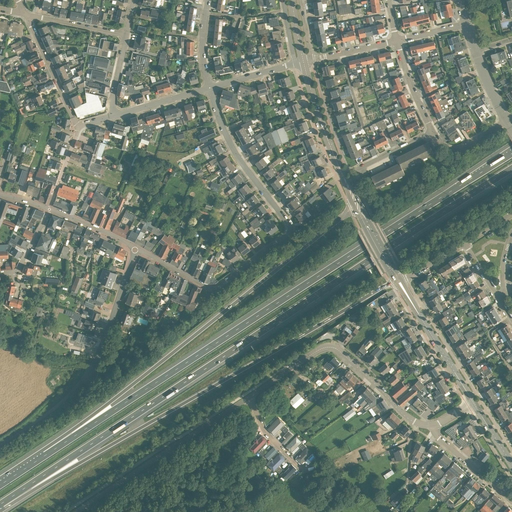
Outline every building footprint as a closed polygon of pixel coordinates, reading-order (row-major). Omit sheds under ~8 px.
[(62,5),(58,5),(57,3),(57,0),(54,0),(53,6),(56,6),(54,16),(59,17),(62,5)] [(321,0),(322,1),(313,3),(314,9),(322,8),(322,4),(327,3),(327,1),(329,1),(328,0),(321,0)] [(44,1),(43,4),(42,9),(50,11),(51,3),(44,1)] [(66,18),(67,13),(68,10),(65,10),(66,1),(63,1),(62,5),(59,17),(66,18)] [(444,11),(452,10),(450,3),(447,4),(447,1),(436,2),(438,11),(439,10),(440,12),(444,11)] [(425,14),(421,15),(423,23),(430,21),(428,13),(427,12),(430,11),(428,3),(424,3),(424,2),(422,2),(424,9),(425,14)] [(70,19),(77,21),(80,5),(77,4),(75,12),(71,11),(70,19)] [(83,5),(80,5),(77,21),(83,22),(85,14),(81,13),(83,5)] [(381,12),(380,5),(371,6),(372,10),(367,11),(367,14),(372,13),(381,12)] [(94,7),(94,9),(91,23),(97,25),(99,16),(96,16),(97,14),(98,8),(94,7)] [(417,24),(415,16),(413,7),(410,8),(412,13),(411,13),(411,17),(409,18),(411,26),(417,24)] [(416,7),(413,7),(415,16),(417,24),(423,23),(421,15),(418,16),(416,7)] [(85,22),(91,23),(94,9),(90,8),(89,12),(90,12),(89,14),(86,14),(85,22)] [(142,10),(140,17),(148,19),(148,18),(150,19),(152,18),(152,17),(157,18),(159,10),(151,8),(150,11),(146,10),(146,11),(142,10)] [(452,10),(444,11),(445,18),(453,16),(452,10)] [(111,17),(116,18),(116,21),(124,23),(125,17),(111,14),(111,17)] [(402,16),(404,27),(411,26),(409,18),(408,15),(402,16)] [(271,26),(274,26),(279,25),(277,17),(270,18),(269,16),(265,16),(266,23),(270,23),(271,26)] [(315,28),(323,26),(322,23),(328,22),(327,19),(322,20),(314,22),(315,28)] [(9,29),(9,27),(9,26),(7,25),(7,21),(4,20),(4,22),(2,22),(0,21),(0,31),(8,33),(9,29)] [(19,23),(13,22),(13,23),(11,23),(10,27),(9,27),(9,29),(8,33),(8,35),(12,36),(13,32),(18,33),(17,36),(21,37),(23,26),(20,25),(20,24),(20,23),(19,23)] [(342,28),(341,26),(341,23),(338,23),(339,29),(340,28),(341,34),(343,42),(349,40),(347,32),(344,33),(343,28),(342,28)] [(359,24),(355,25),(357,34),(359,33),(360,38),(366,36),(364,28),(361,29),(359,24)] [(370,24),(370,27),(372,35),(379,33),(377,25),(373,26),(373,24),(370,24)] [(377,25),(379,33),(385,32),(383,24),(377,25)] [(57,34),(55,29),(53,25),(48,27),(47,25),(39,29),(42,35),(48,32),(57,34)] [(355,34),(357,34),(355,25),(350,26),(350,28),(350,29),(351,31),(347,32),(349,40),(356,39),(355,34)] [(370,27),(364,28),(366,36),(372,35),(370,27)] [(266,29),(258,31),(259,35),(263,34),(269,33),(270,40),(274,39),(281,38),(280,30),(272,32),(269,32),(269,29),(266,29)] [(334,33),(334,31),(325,33),(316,34),(318,41),(326,39),(325,36),(329,36),(329,35),(334,33)] [(52,40),(51,39),(49,35),(48,35),(42,38),(46,47),(54,44),(60,44),(60,42),(58,42),(58,41),(52,40)] [(451,38),(453,44),(461,42),(459,35),(451,38)] [(145,43),(146,39),(138,37),(136,43),(135,43),(133,49),(143,51),(145,43)] [(184,44),(184,48),(194,48),(194,42),(187,41),(187,38),(181,37),(181,44),(184,44)] [(110,46),(111,42),(107,41),(106,38),(101,38),(99,48),(88,46),(87,53),(101,56),(103,49),(106,49),(106,45),(110,46)] [(319,47),(322,46),(322,48),(327,47),(327,45),(326,39),(318,41),(319,47)] [(28,53),(31,52),(38,49),(36,44),(34,45),(31,40),(21,45),(23,50),(26,49),(28,53)] [(275,51),(283,49),(282,43),(275,44),(274,41),(264,43),(265,48),(271,47),(272,48),(274,47),(275,51)] [(109,50),(110,51),(113,51),(113,49),(118,50),(119,44),(111,42),(110,46),(106,45),(106,49),(103,49),(101,56),(107,57),(109,50)] [(434,42),(428,43),(429,49),(433,49),(434,53),(438,52),(437,48),(435,48),(434,42)] [(455,52),(463,50),(461,42),(453,44),(455,52)] [(52,51),(54,54),(55,56),(59,55),(56,49),(56,47),(60,47),(60,48),(65,48),(66,45),(60,44),(54,44),(46,47),(48,52),(52,51)] [(422,44),(416,46),(417,52),(421,51),(423,60),(425,59),(423,51),(422,44)] [(264,54),(262,46),(258,47),(260,53),(256,54),(256,53),(255,52),(252,53),(253,58),(255,65),(263,63),(260,55),(264,54)] [(414,57),(418,56),(417,52),(416,46),(410,47),(411,54),(413,53),(414,57)] [(194,48),(184,48),(182,48),(181,55),(177,55),(177,59),(187,58),(187,55),(194,55),(194,48)] [(285,56),(283,49),(275,51),(276,55),(273,56),(274,58),(276,58),(277,58),(277,59),(280,59),(280,57),(285,56)] [(505,62),(504,59),(507,58),(505,50),(497,53),(500,64),(505,62)] [(25,58),(28,66),(33,64),(32,62),(40,58),(39,55),(39,53),(38,53),(37,52),(28,56),(28,57),(25,58)] [(67,62),(69,61),(74,60),(73,56),(67,57),(65,52),(59,55),(55,56),(51,58),(53,63),(65,58),(67,62)] [(384,53),(385,60),(386,63),(392,62),(390,52),(384,53)] [(500,64),(497,53),(490,55),(494,66),(500,64)] [(138,55),(137,62),(131,60),(130,64),(133,65),(132,68),(133,68),(132,72),(143,74),(145,67),(148,68),(150,58),(138,55)] [(213,58),(215,67),(217,74),(220,73),(220,74),(220,75),(231,72),(230,67),(223,68),(221,56),(213,58)] [(372,66),(372,67),(375,67),(374,62),(373,56),(366,57),(368,64),(369,67),(372,66)] [(95,57),(93,65),(91,64),(90,68),(97,69),(98,66),(106,68),(106,65),(108,65),(109,60),(95,57)] [(457,69),(457,68),(468,65),(465,57),(458,60),(459,63),(456,64),(457,69)] [(355,60),(356,66),(357,70),(360,69),(361,74),(360,74),(362,82),(366,81),(364,73),(363,69),(362,65),(360,58),(355,60)] [(45,65),(43,60),(29,66),(27,67),(28,69),(30,68),(32,72),(35,70),(39,69),(38,68),(45,65)] [(248,69),(246,60),(243,61),(243,62),(234,64),(236,73),(248,69)] [(358,75),(357,70),(356,66),(355,60),(348,61),(350,68),(348,68),(349,73),(354,72),(354,76),(358,75)] [(419,76),(426,73),(430,71),(429,68),(431,67),(429,62),(422,65),(423,67),(417,70),(419,76)] [(63,66),(61,67),(56,69),(59,75),(71,70),(68,64),(63,66)] [(335,69),(334,65),(329,66),(322,67),(324,75),(330,74),(330,70),(335,69)] [(463,74),(470,71),(468,65),(457,68),(459,72),(461,71),(463,74)] [(182,87),(187,71),(186,68),(183,66),(183,67),(183,69),(181,75),(182,75),(181,78),(178,77),(176,85),(182,87)] [(73,76),(71,70),(59,75),(62,81),(69,78),(73,76)] [(92,71),(90,78),(88,78),(87,82),(94,83),(95,80),(103,81),(103,79),(105,79),(106,74),(92,71)] [(119,84),(118,90),(133,93),(134,87),(130,86),(134,73),(128,71),(127,71),(126,74),(130,75),(128,81),(124,81),(123,85),(119,84)] [(198,82),(195,72),(188,74),(189,76),(186,77),(188,82),(191,81),(191,84),(198,82)] [(38,84),(41,82),(49,79),(47,73),(41,75),(40,73),(32,76),(28,78),(24,80),(26,84),(32,82),(34,85),(38,84)] [(172,90),(169,82),(168,79),(172,78),(170,73),(166,74),(168,80),(162,81),(163,84),(165,92),(172,90)] [(334,79),(333,79),(326,81),(328,87),(335,85),(338,84),(336,78),(340,77),(341,79),(346,78),(345,74),(346,74),(345,73),(333,76),(334,79)] [(428,79),(426,73),(419,76),(421,81),(428,79)] [(424,87),(430,84),(433,83),(432,81),(432,80),(442,76),(441,74),(436,76),(431,77),(428,79),(421,81),(424,87)] [(11,90),(7,82),(4,75),(2,76),(4,81),(0,80),(0,90),(10,93),(11,90)] [(156,82),(157,86),(159,94),(165,92),(163,84),(162,81),(162,80),(156,82),(155,77),(150,76),(152,83),(156,82)] [(289,77),(280,79),(283,87),(291,85),(289,77)] [(389,87),(394,86),(400,83),(398,77),(392,80),(391,77),(390,77),(383,80),(384,83),(386,88),(389,87)] [(465,88),(466,90),(469,89),(476,86),(473,78),(469,81),(468,80),(464,81),(463,78),(456,81),(458,84),(461,82),(464,89),(465,88)] [(49,79),(41,82),(38,84),(39,87),(41,92),(42,92),(55,86),(53,81),(50,82),(49,79)] [(73,88),(76,86),(73,81),(63,85),(66,92),(73,88)] [(85,86),(85,89),(87,102),(82,105),(74,108),(78,117),(105,109),(106,107),(105,107),(107,99),(107,100),(108,97),(89,93),(91,87),(96,88),(97,84),(84,81),(84,82),(85,86)] [(402,89),(400,83),(394,86),(395,88),(389,90),(390,94),(396,91),(402,89)] [(110,87),(97,84),(96,88),(95,89),(101,90),(101,91),(109,92),(110,87)] [(250,95),(254,94),(257,92),(257,91),(255,86),(251,88),(250,88),(250,87),(241,84),(237,95),(243,97),(243,95),(247,97),(248,94),(250,95)] [(268,94),(267,90),(265,84),(258,86),(259,91),(257,92),(258,96),(260,96),(260,97),(265,96),(265,95),(268,94)] [(430,84),(424,87),(426,93),(432,90),(437,88),(435,85),(431,87),(430,84)] [(134,87),(133,93),(137,94),(136,100),(137,100),(138,104),(143,102),(142,99),(144,98),(143,94),(150,93),(148,87),(144,88),(143,85),(135,87),(134,87)] [(476,86),(469,89),(466,90),(469,96),(479,92),(476,86)] [(136,100),(137,94),(133,93),(118,90),(117,96),(124,97),(125,95),(132,97),(131,101),(135,101),(136,100)] [(220,100),(219,103),(225,105),(227,101),(233,103),(233,105),(236,106),(237,102),(235,94),(223,90),(221,95),(220,100)] [(293,90),(285,93),(284,90),(278,91),(280,97),(286,96),(287,100),(295,98),(293,90)] [(340,96),(341,98),(352,95),(350,90),(338,93),(337,90),(330,92),(332,98),(331,98),(331,99),(339,96),(340,96)] [(431,102),(437,99),(441,97),(439,91),(434,94),(434,93),(428,96),(431,102)] [(394,98),(394,99),(395,101),(399,99),(401,102),(407,99),(404,94),(398,96),(394,98)] [(38,100),(42,98),(40,95),(33,98),(32,97),(30,99),(26,100),(27,103),(24,104),(25,106),(28,105),(28,104),(32,102),(33,103),(38,101),(38,100)] [(69,98),(74,108),(82,105),(79,98),(77,95),(69,98)] [(352,95),(341,98),(342,101),(340,101),(333,103),(335,110),(338,109),(339,109),(340,111),(339,112),(343,111),(341,104),(347,102),(347,101),(353,99),(352,95)] [(28,105),(29,107),(30,110),(37,107),(36,106),(39,104),(40,105),(43,104),(43,103),(44,103),(42,98),(38,100),(38,101),(33,103),(32,102),(28,104),(28,105)] [(396,108),(397,110),(399,110),(403,108),(409,105),(407,99),(401,102),(397,104),(399,107),(396,108)] [(433,107),(439,105),(447,101),(446,99),(438,102),(437,99),(431,102),(433,107)] [(199,110),(206,108),(205,103),(204,100),(197,102),(199,110)] [(448,103),(447,101),(439,105),(433,107),(436,113),(442,110),(441,107),(448,103)] [(194,112),(193,109),(192,104),(185,106),(186,109),(182,110),(185,121),(192,119),(191,113),(194,112)] [(289,107),(291,113),(299,110),(297,104),(289,107)] [(491,116),(484,104),(474,110),(482,122),(491,116)] [(57,113),(54,108),(52,109),(47,111),(50,116),(57,113)] [(173,118),(180,116),(178,108),(171,110),(173,118)] [(339,123),(346,120),(349,119),(348,115),(353,113),(352,108),(346,110),(347,113),(344,114),(337,116),(339,123)] [(440,122),(446,118),(451,115),(450,113),(449,114),(448,111),(446,108),(442,110),(436,113),(440,122)] [(171,129),(169,123),(174,121),(173,118),(171,110),(164,112),(166,119),(164,120),(164,121),(164,123),(165,126),(164,131),(171,129)] [(299,110),(291,113),(288,114),(290,119),(287,120),(288,121),(285,122),(286,126),(292,124),(291,121),(293,120),(294,120),(302,117),(299,110)] [(463,120),(457,124),(461,130),(464,128),(466,132),(476,125),(467,111),(460,116),(463,120)] [(164,123),(164,121),(164,120),(162,116),(159,117),(158,114),(152,115),(154,123),(154,125),(154,126),(164,123)] [(396,114),(392,116),(391,116),(392,117),(391,117),(394,124),(400,121),(396,114)] [(147,121),(144,121),(142,122),(144,126),(143,129),(140,139),(149,141),(154,126),(154,125),(154,123),(152,115),(146,117),(147,121)] [(453,119),(451,115),(446,118),(448,122),(442,126),(451,141),(460,136),(453,125),(456,123),(453,119)] [(63,127),(65,128),(70,129),(71,125),(69,124),(70,119),(61,117),(59,126),(63,127)] [(144,126),(142,122),(141,119),(138,120),(137,117),(130,119),(132,123),(130,124),(131,127),(133,132),(143,129),(144,126)] [(411,124),(414,130),(420,127),(417,121),(415,118),(410,121),(411,124)] [(350,124),(350,123),(351,123),(349,119),(346,120),(339,123),(341,129),(347,127),(348,130),(357,127),(356,122),(350,124)] [(253,124),(251,121),(245,124),(247,127),(243,128),(236,131),(240,138),(247,134),(250,132),(248,129),(250,128),(249,126),(253,124)] [(380,131),(384,129),(380,121),(376,123),(380,131)] [(414,130),(411,124),(408,125),(406,121),(403,122),(405,126),(405,127),(408,133),(414,130)] [(284,131),(295,127),(297,135),(302,133),(301,132),(308,129),(305,122),(298,124),(298,125),(297,125),(296,122),(292,124),(286,126),(271,131),(276,146),(288,141),(284,131)] [(123,135),(125,127),(114,123),(112,132),(123,136),(123,135)] [(398,130),(395,131),(398,137),(404,135),(401,129),(399,124),(396,126),(398,130)] [(57,139),(63,141),(68,142),(70,135),(63,133),(60,132),(61,129),(52,126),(51,129),(60,132),(57,139)] [(361,126),(357,127),(348,130),(349,133),(342,135),(345,141),(353,138),(351,135),(356,133),(356,132),(362,129),(361,126)] [(104,138),(105,131),(106,129),(96,127),(94,137),(103,141),(104,139),(104,138)] [(393,127),(390,129),(388,130),(390,134),(393,140),(398,137),(395,131),(393,127)] [(203,134),(199,136),(201,141),(203,141),(203,143),(208,141),(207,139),(216,135),(214,129),(208,132),(206,128),(201,130),(203,134)] [(271,131),(266,134),(263,136),(265,139),(270,149),(276,146),(271,131)] [(252,136),(250,132),(247,134),(240,138),(243,145),(250,141),(250,140),(254,137),(254,136),(257,140),(263,136),(266,134),(264,132),(261,133),(260,133),(256,135),(256,134),(252,136)] [(383,138),(380,139),(382,145),(388,142),(385,136),(383,132),(381,133),(383,138)] [(128,137),(123,135),(123,136),(119,148),(124,150),(128,137)] [(382,145),(380,139),(376,141),(374,136),(372,138),(374,142),(377,148),(382,145)] [(302,141),(305,148),(308,146),(314,144),(312,137),(305,140),(302,141)] [(347,147),(355,144),(353,138),(345,141),(347,147)] [(82,150),(90,153),(96,155),(101,142),(95,140),(92,147),(84,144),(82,150)] [(56,152),(59,153),(64,155),(66,148),(59,145),(59,142),(54,141),(52,147),(54,147),(53,151),(56,152)] [(82,150),(84,144),(76,141),(74,147),(82,150)] [(215,155),(216,158),(221,156),(220,153),(223,151),(220,144),(219,144),(218,141),(202,149),(205,154),(209,152),(211,157),(215,155)] [(402,169),(416,162),(436,152),(434,148),(433,148),(430,142),(425,144),(425,146),(397,159),(399,163),(400,165),(375,177),(374,176),(371,177),(372,177),(374,182),(376,188),(405,174),(402,169)] [(262,149),(259,145),(258,146),(256,143),(253,145),(246,149),(250,155),(257,151),(257,152),(262,149)] [(308,146),(305,148),(304,148),(307,154),(317,150),(314,144),(308,146)] [(350,153),(358,150),(355,144),(347,147),(350,153)] [(361,149),(358,150),(350,153),(352,159),(364,155),(361,149)] [(102,166),(99,164),(87,160),(88,160),(80,158),(81,156),(72,153),(70,157),(87,163),(85,168),(89,170),(93,171),(98,173),(99,174),(102,166)] [(87,160),(99,164),(101,160),(96,158),(97,156),(96,155),(90,153),(89,156),(82,153),(81,156),(80,158),(88,160),(87,160)] [(11,155),(10,160),(9,161),(8,165),(12,166),(14,161),(15,161),(16,156),(11,155)] [(61,163),(60,162),(57,162),(58,158),(51,156),(50,160),(54,161),(52,167),(59,169),(61,163)] [(220,161),(224,167),(231,163),(227,157),(224,158),(220,161)] [(307,173),(313,171),(313,170),(317,169),(317,168),(316,166),(322,163),(319,157),(309,161),(308,159),(301,162),(300,162),(302,166),(304,166),(307,173)] [(267,164),(263,158),(256,163),(260,169),(267,164)] [(231,163),(224,167),(220,169),(224,176),(232,171),(235,169),(231,163)] [(16,181),(18,182),(18,183),(23,185),(24,184),(28,171),(23,169),(24,166),(21,165),(16,181)] [(277,172),(277,173),(272,167),(270,169),(263,174),(268,180),(277,172)] [(315,172),(318,179),(327,175),(325,168),(322,169),(321,167),(317,168),(317,169),(313,170),(313,171),(314,173),(315,172)] [(10,173),(8,180),(15,183),(18,171),(15,170),(14,169),(12,168),(10,173)] [(29,176),(35,178),(37,172),(38,171),(33,170),(31,169),(29,176)] [(46,174),(37,172),(35,178),(35,179),(35,183),(35,184),(32,195),(37,196),(40,188),(38,188),(40,180),(44,181),(46,174)] [(58,178),(53,177),(54,176),(52,175),(51,176),(49,175),(46,174),(44,181),(55,185),(58,178)] [(231,177),(228,179),(226,181),(228,183),(229,183),(232,188),(228,191),(230,194),(240,186),(238,184),(243,180),(238,174),(232,178),(231,177)] [(277,179),(271,184),(276,190),(282,186),(277,179)] [(302,181),(305,185),(306,186),(309,189),(310,189),(313,194),(321,187),(317,183),(312,187),(308,182),(307,183),(304,180),(302,181)] [(56,186),(55,185),(44,181),(42,187),(48,189),(43,202),(49,204),(56,186)] [(306,186),(305,185),(302,181),(299,184),(300,186),(298,188),(300,190),(306,186)] [(32,195),(35,184),(35,183),(31,182),(31,183),(29,182),(27,189),(28,189),(26,193),(29,194),(29,195),(31,195),(32,195)] [(283,188),(284,189),(279,193),(283,199),(291,194),(289,192),(292,189),(288,183),(283,188)] [(238,194),(240,196),(233,202),(236,205),(243,200),(248,197),(246,194),(251,190),(246,184),(240,189),(242,191),(238,194)] [(76,202),(80,191),(63,185),(62,189),(59,188),(57,194),(68,198),(72,200),(76,202)] [(310,189),(309,189),(306,186),(300,190),(304,194),(310,189)] [(328,201),(335,196),(335,195),(335,194),(334,192),(333,192),(332,192),(329,188),(322,193),(328,201)] [(89,204),(90,205),(95,207),(89,220),(89,221),(94,223),(99,211),(103,204),(103,205),(107,198),(95,192),(89,204)] [(248,205),(247,206),(249,208),(259,200),(254,195),(246,202),(248,205)] [(317,198),(314,195),(308,200),(311,204),(317,198)] [(121,200),(118,207),(116,211),(120,213),(126,199),(122,197),(121,200)] [(296,207),(298,209),(300,207),(296,202),(299,200),(296,197),(287,204),(292,211),(296,207)] [(0,212),(0,227),(6,212),(10,202),(4,200),(4,201),(0,212)] [(70,204),(67,202),(65,206),(54,201),(53,206),(74,215),(78,203),(76,202),(72,200),(70,204)] [(0,241),(6,228),(8,223),(9,218),(7,218),(10,212),(16,214),(18,210),(19,206),(10,203),(6,212),(0,227),(0,241)] [(105,218),(112,221),(116,211),(118,207),(111,204),(108,211),(104,210),(97,225),(102,226),(105,218)] [(258,213),(260,216),(267,211),(262,205),(255,210),(256,210),(254,211),(254,212),(255,214),(257,214),(258,213)] [(302,205),(300,207),(298,209),(294,211),(295,212),(296,211),(298,213),(296,215),(301,221),(302,220),(305,224),(311,220),(309,217),(308,218),(304,213),(307,211),(302,205)] [(21,215),(27,217),(30,208),(24,206),(21,215)] [(34,213),(32,217),(32,218),(31,218),(30,221),(28,225),(30,227),(34,219),(36,220),(40,222),(42,220),(44,214),(44,212),(35,209),(34,213)] [(15,226),(14,231),(16,233),(19,226),(26,229),(28,225),(30,221),(29,221),(26,220),(27,217),(21,215),(17,225),(16,225),(15,226)] [(53,216),(51,220),(48,227),(55,229),(59,218),(60,219),(60,218),(53,216)] [(105,218),(102,226),(109,230),(112,221),(105,218)] [(250,223),(252,226),(259,221),(256,218),(250,223)] [(259,221),(252,226),(254,229),(265,221),(263,218),(259,221)] [(266,227),(271,234),(278,229),(270,219),(266,222),(268,225),(266,227)] [(70,229),(74,231),(77,225),(65,220),(62,225),(60,229),(68,232),(70,229)] [(112,231),(125,238),(129,231),(130,227),(127,225),(125,230),(118,227),(120,222),(117,221),(112,231)] [(142,227),(151,231),(153,226),(151,225),(151,224),(146,221),(144,224),(142,227)] [(77,225),(74,231),(75,231),(72,238),(76,240),(78,234),(80,235),(83,228),(83,227),(77,225)] [(154,227),(153,226),(151,231),(161,237),(165,231),(155,225),(154,227)] [(256,236),(254,234),(257,232),(254,229),(252,226),(249,228),(254,235),(248,239),(254,247),(260,242),(256,236)] [(34,234),(26,229),(23,235),(31,239),(34,234)] [(81,241),(78,248),(84,250),(87,244),(88,241),(92,231),(87,229),(86,229),(85,229),(82,236),(81,241)] [(93,243),(97,245),(99,240),(101,235),(92,232),(92,231),(88,241),(90,241),(90,240),(94,242),(93,243)] [(131,232),(129,231),(125,238),(127,239),(135,242),(139,235),(131,231),(131,232)] [(141,231),(139,235),(135,242),(141,246),(141,245),(143,246),(146,240),(142,238),(145,233),(141,231)] [(46,234),(44,238),(42,237),(41,237),(38,245),(41,246),(40,248),(49,252),(55,238),(46,234)] [(165,259),(170,248),(173,243),(175,240),(169,235),(167,238),(164,235),(159,241),(164,244),(159,256),(165,259)] [(27,242),(21,238),(18,242),(12,238),(10,241),(18,246),(19,244),(24,247),(27,242)] [(102,244),(99,242),(96,250),(99,252),(100,249),(106,252),(110,243),(104,240),(102,244)] [(146,240),(143,246),(144,247),(150,251),(154,245),(146,240)] [(178,262),(181,256),(182,255),(177,252),(180,246),(179,245),(180,244),(175,242),(174,243),(173,243),(170,248),(176,252),(172,259),(178,262)] [(118,252),(114,250),(116,246),(110,243),(106,252),(110,254),(109,256),(114,259),(116,255),(117,253),(118,252)] [(187,246),(181,243),(180,244),(179,245),(180,246),(177,252),(182,255),(187,246)] [(245,243),(239,248),(244,255),(250,250),(245,243)] [(69,261),(70,261),(70,257),(67,256),(70,248),(64,245),(60,257),(66,259),(69,261)] [(12,254),(18,258),(22,251),(12,246),(10,249),(14,251),(12,254)] [(240,253),(237,250),(235,246),(230,250),(231,253),(228,255),(230,258),(233,262),(236,259),(237,260),(239,258),(237,255),(240,253)] [(119,261),(122,262),(123,259),(127,252),(123,250),(123,248),(120,247),(118,252),(117,253),(116,255),(122,257),(119,261)] [(36,253),(34,252),(31,261),(41,264),(43,259),(46,260),(48,253),(45,252),(37,249),(36,253)] [(0,251),(0,271),(1,271),(0,266),(0,264),(0,258),(8,258),(8,251),(0,251)] [(195,277),(199,269),(200,263),(203,257),(194,252),(191,259),(196,261),(195,266),(191,274),(195,277)] [(178,262),(172,259),(170,262),(180,268),(182,264),(183,263),(184,264),(188,258),(184,256),(184,257),(181,256),(178,262)] [(225,256),(222,264),(228,267),(231,264),(225,256)] [(455,259),(460,266),(463,264),(465,267),(467,266),(461,256),(455,259)] [(136,278),(139,280),(142,281),(146,271),(150,263),(151,261),(146,259),(144,263),(143,262),(142,265),(137,263),(131,276),(136,278)] [(460,266),(455,259),(450,262),(454,269),(460,266)] [(9,263),(5,263),(6,269),(6,270),(11,269),(14,269),(15,269),(15,268),(17,266),(16,265),(15,261),(9,261),(9,263)] [(217,265),(212,262),(209,261),(204,272),(212,276),(214,270),(215,271),(218,265),(217,265)] [(450,262),(445,266),(449,273),(454,269),(450,262)] [(146,271),(142,281),(149,284),(148,285),(151,286),(154,280),(147,277),(149,274),(155,277),(160,268),(150,263),(146,271)] [(23,272),(36,276),(38,270),(41,271),(42,268),(30,264),(29,267),(25,266),(23,272)] [(449,273),(445,266),(439,269),(445,280),(448,278),(445,275),(449,273)] [(104,270),(102,275),(104,275),(101,283),(110,287),(113,280),(112,280),(113,278),(115,278),(117,274),(104,270)] [(165,277),(167,278),(170,280),(167,287),(166,286),(162,292),(165,294),(168,295),(170,291),(168,290),(168,289),(169,289),(173,282),(175,283),(178,276),(170,271),(168,275),(165,274),(164,276),(165,277)] [(208,284),(211,276),(212,276),(204,272),(201,280),(208,284)] [(467,280),(469,284),(476,280),(472,274),(462,280),(464,283),(467,280)] [(77,275),(70,292),(76,294),(83,278),(77,275)] [(138,284),(147,289),(148,285),(149,284),(142,281),(139,280),(136,278),(131,276),(129,281),(138,284)] [(177,291),(177,290),(182,278),(178,276),(175,283),(172,288),(173,289),(173,290),(175,290),(177,291)] [(154,289),(159,291),(162,292),(166,286),(167,287),(170,280),(167,278),(165,277),(161,285),(157,282),(154,289)] [(182,278),(177,290),(177,291),(175,290),(171,299),(185,305),(189,297),(182,294),(187,280),(182,278)] [(423,290),(427,287),(429,290),(427,291),(430,295),(435,292),(436,293),(439,291),(432,279),(428,281),(426,283),(425,280),(421,282),(421,283),(419,284),(423,290)] [(479,285),(476,280),(469,284),(471,287),(468,289),(469,292),(479,285)] [(9,284),(7,292),(14,293),(15,286),(13,285),(13,282),(10,282),(9,284)] [(193,309),(194,310),(197,302),(194,301),(198,291),(193,289),(185,309),(192,312),(193,309)] [(98,296),(96,302),(103,305),(104,301),(105,298),(106,299),(108,293),(100,290),(98,296)] [(479,300),(486,296),(483,290),(472,297),(474,299),(477,297),(479,300)] [(9,306),(9,305),(17,307),(19,300),(13,298),(14,293),(7,292),(5,299),(6,299),(5,305),(9,306)] [(130,293),(126,303),(135,306),(139,296),(130,293)] [(435,297),(429,301),(433,307),(439,303),(442,301),(440,298),(441,298),(439,295),(435,297)] [(456,300),(452,303),(454,305),(464,299),(464,298),(462,295),(456,299),(456,300)] [(486,296),(479,300),(481,303),(478,306),(479,308),(489,302),(486,296)] [(93,309),(95,305),(82,299),(80,304),(93,309)] [(395,306),(391,300),(384,305),(387,311),(395,306)] [(445,303),(444,304),(441,306),(439,303),(433,307),(437,313),(443,309),(442,309),(447,306),(445,303)] [(37,313),(37,316),(41,317),(43,309),(35,306),(34,311),(36,312),(37,313)] [(382,322),(384,324),(396,317),(395,314),(398,312),(395,306),(387,311),(391,317),(382,322)] [(451,307),(447,310),(442,313),(444,316),(439,320),(443,326),(448,322),(453,319),(450,315),(452,313),(454,313),(451,307)] [(490,318),(497,314),(494,308),(483,315),(485,317),(488,315),(490,318)] [(82,310),(81,314),(82,314),(98,320),(101,313),(92,310),(91,313),(82,310)] [(79,321),(82,314),(81,314),(74,311),(71,318),(79,321)] [(122,320),(121,319),(120,323),(128,326),(130,319),(132,320),(134,315),(124,312),(123,317),(122,320)] [(497,314),(490,318),(493,321),(489,324),(490,326),(501,319),(497,314)] [(386,327),(390,324),(393,323),(397,329),(405,324),(401,317),(398,320),(396,317),(384,324),(386,327)] [(87,330),(88,328),(95,330),(97,324),(93,323),(94,322),(90,320),(90,321),(86,320),(85,322),(83,322),(81,328),(87,330)] [(445,330),(449,336),(455,333),(453,330),(458,327),(456,324),(451,327),(445,330)] [(504,335),(510,331),(507,325),(500,329),(504,335)] [(398,335),(400,334),(402,332),(406,338),(413,333),(410,328),(406,330),(405,327),(401,329),(397,332),(398,335)] [(354,337),(359,331),(356,328),(351,334),(346,331),(346,332),(343,331),(341,333),(344,335),(340,340),(345,344),(351,335),(354,337)] [(475,332),(471,335),(466,338),(468,341),(477,335),(475,332)] [(76,341),(90,346),(92,338),(83,334),(83,335),(79,333),(76,341)] [(404,346),(406,350),(411,346),(409,343),(410,342),(411,343),(417,339),(413,333),(406,338),(404,339),(408,344),(404,346)] [(457,336),(455,333),(449,336),(453,342),(459,339),(459,338),(463,336),(461,333),(457,336)] [(365,348),(366,346),(367,347),(370,342),(372,344),(376,339),(371,335),(356,352),(361,356),(367,350),(365,348)] [(458,351),(460,353),(466,350),(469,348),(469,347),(467,344),(468,344),(467,341),(462,344),(456,347),(458,350),(458,351)] [(421,345),(414,349),(419,358),(426,355),(423,350),(423,349),(421,345)] [(414,350),(411,346),(406,350),(398,355),(406,364),(412,360),(409,353),(414,350)] [(376,357),(379,354),(382,350),(379,347),(373,353),(372,354),(369,356),(370,357),(367,360),(372,365),(377,359),(376,357)] [(469,348),(466,350),(460,353),(461,356),(462,356),(463,359),(469,356),(473,354),(474,356),(481,352),(482,351),(480,347),(473,352),(472,350),(471,351),(469,348)] [(483,354),(481,352),(474,356),(477,361),(481,359),(480,357),(483,354)] [(324,365),(328,370),(329,371),(333,366),(335,367),(339,363),(336,360),(337,359),(335,358),(334,358),(330,362),(328,361),(324,365)] [(468,368),(470,370),(476,367),(472,361),(467,364),(468,367),(468,368)] [(398,367),(398,366),(396,363),(392,367),(390,369),(385,363),(379,369),(383,374),(386,372),(387,373),(389,371),(391,373),(395,370),(395,369),(398,367)] [(482,372),(483,374),(489,371),(485,366),(478,370),(476,367),(470,370),(472,373),(474,376),(480,373),(482,372)] [(395,370),(391,373),(393,376),(389,380),(393,385),(399,380),(395,375),(397,372),(398,373),(401,370),(398,367),(395,369),(395,370)] [(428,379),(432,377),(432,378),(438,374),(435,368),(422,375),(425,380),(428,378),(428,379)] [(479,377),(480,380),(477,382),(481,387),(486,384),(485,381),(488,379),(486,376),(492,373),(490,370),(489,371),(483,374),(479,377)] [(342,386),(347,382),(353,375),(348,371),(345,374),(345,373),(341,377),(343,378),(336,386),(338,388),(341,385),(342,386)] [(325,372),(320,377),(324,381),(330,376),(325,372)] [(357,379),(353,375),(347,382),(342,386),(341,385),(338,388),(336,390),(339,394),(344,389),(346,390),(348,387),(349,388),(351,386),(352,386),(355,383),(354,382),(357,379)] [(330,376),(324,382),(328,385),(333,380),(330,376)] [(434,380),(432,381),(429,383),(430,386),(432,386),(433,388),(438,385),(439,388),(445,385),(442,379),(436,383),(434,380)] [(418,392),(423,388),(417,381),(412,386),(414,389),(398,402),(401,406),(412,397),(417,392),(418,392)] [(486,395),(487,398),(494,395),(496,393),(494,390),(497,388),(496,385),(498,384),(497,381),(491,385),(492,387),(484,392),(486,395)] [(402,382),(392,391),(390,393),(394,398),(406,388),(402,382)] [(437,401),(443,398),(441,395),(443,394),(449,390),(445,385),(439,388),(441,391),(433,396),(435,399),(435,398),(437,401)] [(357,401),(360,404),(371,392),(367,388),(361,394),(363,396),(357,401)] [(319,389),(312,395),(317,400),(323,394),(319,389)] [(338,400),(341,403),(344,400),(352,394),(350,391),(338,400)] [(417,408),(423,401),(426,397),(425,398),(423,397),(421,395),(422,393),(420,391),(415,395),(419,397),(418,398),(413,404),(417,408)] [(372,408),(380,402),(376,397),(371,392),(360,404),(362,407),(366,404),(367,406),(368,405),(371,408),(372,408)] [(511,396),(509,392),(501,396),(504,400),(505,399),(511,396)] [(496,393),(494,395),(487,398),(489,401),(491,404),(497,401),(501,398),(499,395),(498,396),(496,393)] [(295,408),(301,403),(295,396),(289,402),(295,408)] [(433,411),(435,409),(440,404),(436,400),(435,402),(429,398),(428,399),(426,397),(423,401),(417,408),(418,407),(422,410),(421,411),(422,412),(423,411),(427,406),(433,411)] [(383,399),(380,402),(372,408),(376,414),(384,409),(385,410),(389,407),(383,399)] [(505,399),(504,400),(499,403),(500,406),(494,409),(496,412),(498,415),(504,412),(502,409),(505,407),(505,406),(508,405),(506,402),(507,402),(505,399)] [(347,420),(356,413),(353,408),(343,415),(347,420)] [(507,410),(504,412),(498,415),(500,418),(502,421),(507,418),(509,421),(511,418),(511,411),(509,413),(507,410)] [(386,421),(393,428),(400,420),(393,413),(386,421)] [(278,417),(268,427),(272,431),(282,421),(278,417)] [(453,430),(449,435),(464,448),(473,442),(474,441),(473,439),(477,436),(474,431),(475,428),(473,425),(471,426),(470,425),(465,428),(467,430),(464,432),(467,437),(469,441),(466,443),(460,438),(459,439),(455,435),(456,433),(453,430)] [(401,431),(402,431),(400,433),(405,438),(406,436),(407,436),(411,431),(406,426),(401,431)] [(280,439),(285,444),(294,436),(289,431),(280,439)] [(379,433),(371,436),(373,441),(381,437),(379,433)] [(262,437),(251,449),(256,453),(267,441),(262,437)] [(296,437),(286,447),(291,452),(301,442),(296,437)] [(473,442),(478,451),(478,452),(478,455),(480,456),(479,457),(484,462),(489,456),(489,455),(486,452),(486,453),(484,451),(485,450),(482,448),(477,439),(474,441),(473,442)] [(425,447),(417,442),(414,448),(422,452),(425,447)] [(425,447),(422,452),(427,454),(428,452),(433,455),(435,452),(436,452),(438,449),(432,444),(429,449),(425,446),(425,447)] [(264,455),(267,458),(275,450),(272,447),(264,455)] [(417,463),(422,452),(414,448),(411,453),(414,455),(411,460),(417,463)] [(296,459),(302,464),(312,454),(306,449),(296,459)] [(402,449),(397,450),(397,451),(394,452),(396,457),(391,458),(392,462),(405,458),(402,449)] [(435,482),(444,473),(437,466),(440,463),(446,467),(452,460),(444,454),(430,470),(433,473),(430,477),(435,482)] [(279,455),(269,465),(274,470),(284,460),(279,455)] [(426,463),(418,470),(411,478),(414,482),(421,476),(420,475),(421,474),(420,473),(423,470),(427,466),(432,461),(430,459),(426,463)] [(446,497),(465,475),(462,472),(464,471),(454,462),(447,470),(434,486),(446,497)] [(281,474),(285,478),(294,468),(291,465),(281,474)] [(384,474),(386,478),(395,473),(392,469),(384,474)] [(463,495),(470,487),(475,481),(471,477),(463,486),(466,488),(461,493),(463,495)] [(480,486),(475,481),(470,487),(463,495),(459,500),(462,502),(464,500),(464,501),(471,492),(473,490),(475,492),(480,486)] [(484,489),(479,495),(485,499),(490,494),(484,489)] [(395,506),(403,498),(398,494),(390,502),(395,506)] [(496,511),(504,503),(494,494),(480,509),(483,511),(496,511)] [(449,498),(446,502),(452,508),(455,504),(449,498)]
